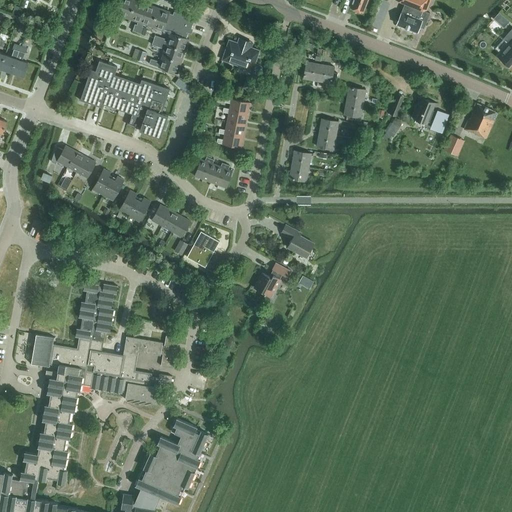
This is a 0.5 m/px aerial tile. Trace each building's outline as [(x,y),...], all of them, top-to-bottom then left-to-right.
[(178,73),(186,50),(190,39),(187,38),(189,31),(190,32),(195,18),(174,11),(173,14),(170,13),(171,11),(137,0),(123,0),(118,14),(118,15),(115,24),(120,26),(123,19),(121,18),(122,16),(138,21),(137,24),(135,23),(133,30),(143,33),(145,27),(143,26),(144,23),(164,30),(165,29),(171,31),(171,32),(168,41),(165,40),(166,38),(156,35),(152,44),(163,48),(163,46),(166,46),(160,63),(157,62),(158,60),(151,58),(150,63),(159,66),(159,67),(178,73)] [(353,0),(350,7),(363,12),(367,0),(353,0)] [(418,32),(420,27),(424,28),(430,13),(426,11),(430,0),(395,0),(405,4),(401,13),(397,24),(418,32)] [(18,12),(20,7),(10,3),(8,9),(18,12)] [(504,16),(498,22),(504,28),(510,21),(504,16)] [(511,31),(505,39),(510,44),(499,56),(510,66),(511,63),(511,31)] [(229,40),(222,60),(251,69),(250,72),(251,75),(257,77),(259,76),(262,68),(261,66),(255,63),(260,50),(251,47),(252,45),(239,40),(238,43),(229,40)] [(143,61),(146,52),(140,50),(136,59),(143,61)] [(12,72),(17,58),(5,54),(1,68),(12,72)] [(28,62),(17,58),(12,72),(23,76),(28,62)] [(142,80),(141,84),(114,75),(117,67),(100,61),(96,71),(91,70),(81,100),(97,105),(102,107),(103,103),(131,113),(127,124),(160,136),(166,119),(160,117),(162,112),(170,89),(142,80)] [(318,81),(321,64),(307,61),(304,78),(318,81)] [(334,66),(321,64),(318,81),(331,83),(332,82),(336,82),(338,73),(333,72),(334,66)] [(349,86),(347,100),(363,103),(366,89),(349,86)] [(404,95),(396,92),(388,112),(397,115),(404,95)] [(430,124),(430,123),(444,128),(449,115),(439,111),(439,112),(435,111),(438,104),(420,97),(411,117),(416,119),(415,122),(424,125),(425,122),(430,124)] [(224,107),(223,109),(248,114),(250,102),(232,99),(226,98),(225,102),(231,103),(230,108),(224,107)] [(363,103),(347,100),(344,114),(347,115),(353,116),(361,117),(363,103)] [(486,138),(498,112),(476,103),(464,129),(479,136),(480,135),(486,138)] [(229,113),(227,121),(246,125),(248,114),(223,109),(223,112),(229,113)] [(393,137),(404,121),(396,117),(383,137),(388,140),(392,136),(393,137)] [(322,118),(319,132),(336,135),(339,121),(322,118)] [(220,128),(219,131),(243,136),(246,125),(227,121),(226,130),(220,128)] [(243,136),(219,131),(219,133),(225,134),(224,139),(218,138),(217,143),(223,144),(241,148),(243,136)] [(336,135),(319,132),(317,146),(334,149),(336,135)] [(465,140),(451,135),(445,150),(458,156),(465,140)] [(55,164),(57,160),(67,166),(76,151),(66,145),(63,150),(57,146),(51,161),(55,164)] [(292,164),(309,167),(311,153),(295,150),(292,164)] [(76,151),(67,166),(77,172),(86,156),(76,151)] [(86,156),(77,172),(88,177),(96,162),(86,156)] [(194,176),(203,179),(210,158),(206,157),(205,160),(201,159),(194,176)] [(210,158),(203,179),(210,182),(217,165),(213,163),(214,159),(210,158)] [(217,165),(210,182),(218,184),(226,164),(222,163),(221,166),(217,165)] [(226,164),(218,184),(226,188),(233,171),(228,169),(230,165),(226,164)] [(306,181),(309,167),(292,164),(290,178),(306,181)] [(103,194),(112,178),(109,176),(111,172),(104,168),(93,189),(103,194)] [(52,176),(44,172),(41,178),(50,182),(52,176)] [(115,180),(112,178),(103,194),(113,200),(124,180),(117,176),(115,180)] [(59,181),(57,186),(66,191),(69,186),(66,185),(59,181)] [(129,216),(138,199),(135,198),(137,194),(130,190),(119,210),(129,216)] [(142,201),(138,199),(129,216),(140,221),(151,201),(144,197),(142,201)] [(152,219),(162,225),(171,210),(160,204),(152,219)] [(162,225),(172,231),(180,215),(171,210),(162,225)] [(180,215),(172,231),(182,236),(191,221),(180,215)] [(301,233),(286,225),(282,232),(293,238),(288,247),(307,257),(314,243),(300,235),(301,233)] [(220,241),(201,231),(187,257),(205,267),(220,241)] [(182,254),(188,244),(182,240),(176,251),(182,254)] [(276,263),(272,269),(276,270),(272,277),(262,272),(254,287),(262,291),(264,292),(263,292),(264,293),(265,294),(265,293),(270,296),(271,295),(281,279),(280,278),(282,274),(287,277),(290,271),(276,263)] [(22,471),(20,479),(21,479),(38,482),(38,479),(46,481),(47,477),(58,479),(57,482),(66,484),(68,470),(64,469),(65,466),(68,450),(65,449),(67,439),(70,439),(73,423),(69,422),(71,411),(75,412),(77,396),(72,395),(73,390),(76,390),(80,391),(81,387),(82,383),(91,384),(91,387),(107,390),(122,393),(123,388),(127,389),(126,393),(126,398),(127,398),(127,401),(133,399),(133,402),(139,400),(139,403),(145,401),(145,404),(152,402),(154,403),(157,403),(159,394),(160,385),(154,384),(154,386),(147,385),(148,380),(151,381),(152,373),(130,369),(134,350),(163,355),(161,365),(174,368),(176,352),(179,337),(166,335),(165,345),(157,344),(157,341),(142,339),(127,336),(123,355),(101,351),(104,332),(110,332),(112,321),(114,309),(111,308),(114,294),(116,294),(117,290),(118,286),(111,284),(104,283),(104,287),(98,286),(99,284),(85,282),(84,290),(87,291),(85,302),(82,301),(79,317),(83,318),(81,329),(77,328),(76,337),(79,337),(78,348),(53,344),(54,337),(34,334),(29,363),(39,364),(49,366),(50,363),(59,365),(57,378),(50,377),(47,393),(51,394),(49,405),(46,404),(43,421),(46,421),(44,432),(41,431),(38,448),(46,449),(46,452),(45,452),(44,455),(39,455),(39,454),(25,451),(24,460),(27,460),(25,471),(22,471)] [(171,382),(172,376),(160,374),(158,380),(171,382)] [(0,511),(156,511),(157,509),(154,509),(158,502),(160,497),(160,496),(178,504),(186,486),(189,487),(195,472),(192,471),(194,466),(197,467),(201,460),(198,458),(209,434),(201,430),(199,433),(195,431),(197,426),(177,418),(174,426),(176,427),(174,432),(181,435),(178,442),(161,435),(153,453),(151,452),(136,485),(142,487),(141,488),(139,492),(139,493),(135,501),(134,503),(133,503),(134,495),(124,493),(121,508),(126,509),(125,511),(123,511),(122,511),(88,511),(84,511),(68,508),(68,509),(57,507),(57,503),(35,500),(38,482),(21,479),(21,481),(12,479),(13,474),(5,473),(4,474),(0,472),(0,511)]
